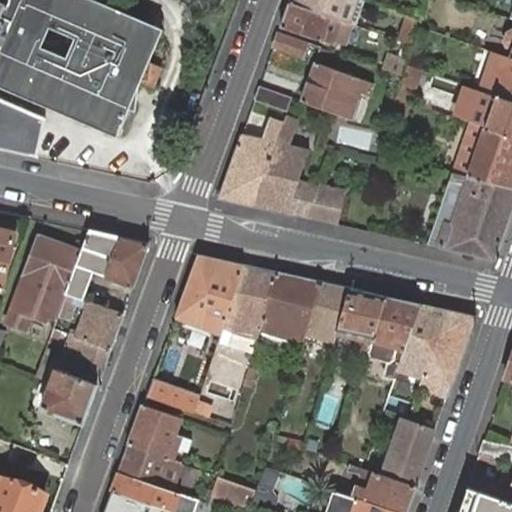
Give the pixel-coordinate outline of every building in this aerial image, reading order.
[(0,0),(0,147),(35,155),(44,118),(0,98),(0,82),(99,126),(143,25),(85,0),(0,0)] [(358,0),(289,0),(289,2),(326,15),(332,17),(340,19),(350,23),(358,0)] [(289,2),(281,27),(328,43),(330,38),(333,38),(340,19),(332,17),(326,15),(289,2)] [(414,45),(419,29),(404,23),(398,40),(414,45)] [(159,32),(143,25),(99,126),(115,132),(159,32)] [(279,31),(273,47),(301,58),(307,42),(279,31)] [(511,101),(511,59),(510,59),(494,53),(481,91),(484,93),(496,96),(511,101)] [(389,54),(384,70),(404,77),(407,66),(409,60),(389,54)] [(315,62),(301,101),(334,113),(346,118),(349,119),(359,91),(369,95),(373,83),(315,62)] [(404,77),(397,96),(410,101),(420,70),(407,66),(404,77)] [(255,100),(287,111),(292,98),(260,86),(255,100)] [(511,136),(511,101),(496,96),(484,93),(474,123),(485,128),(511,136)] [(293,214),(308,217),(318,188),(305,183),(298,181),(309,150),(290,145),(298,120),(286,116),(283,122),(276,141),(254,205),(293,214)] [(220,198),(254,205),(276,141),(283,122),(270,118),(263,138),(243,134),(220,198)] [(468,177),(485,128),(474,123),(470,122),(452,173),(456,174),(468,177)] [(456,174),(452,173),(449,181),(467,185),(453,228),(446,226),(439,247),(494,259),(511,207),(511,186),(468,177),(456,174)] [(428,244),(439,247),(446,226),(453,228),(467,185),(449,181),(428,244)] [(318,188),(308,217),(324,221),(338,224),(348,195),(335,190),(319,184),(318,188)] [(16,231),(0,227),(0,289),(2,290),(16,231)] [(116,237),(89,231),(83,250),(66,295),(83,300),(93,272),(128,285),(126,290),(131,292),(133,287),(149,245),(116,237)] [(66,295),(83,250),(40,235),(8,323),(25,330),(31,315),(45,321),(47,315),(57,319),(59,316),(66,295)] [(198,255),(176,316),(195,325),(202,326),(220,334),(222,328),(243,266),(198,255)] [(277,272),(243,266),(222,328),(257,340),(259,331),(277,272)] [(321,282),(277,272),(259,331),(303,344),(305,337),(321,282)] [(350,289),(321,282),(305,337),(333,345),(336,335),(350,289)] [(385,296),(350,289),(336,335),(358,341),(356,351),(363,353),(366,350),(370,350),(385,296)] [(83,300),(66,295),(59,316),(70,320),(76,306),(84,309),(75,336),(111,349),(123,313),(83,300)] [(421,305),(385,296),(370,350),(373,355),(390,361),(395,358),(389,376),(396,378),(421,305)] [(447,310),(421,305),(396,378),(420,386),(447,310)] [(474,316),(447,310),(420,386),(447,396),(474,316)] [(253,352),(257,340),(222,328),(220,334),(218,339),(253,352)] [(111,349),(75,336),(70,335),(57,369),(97,385),(111,349)] [(41,363),(37,376),(42,379),(46,380),(51,367),(41,363)] [(46,380),(42,379),(32,405),(42,409),(83,424),(97,385),(57,369),(51,367),(46,380)] [(248,368),(244,384),(250,386),(255,369),(248,368)] [(154,378),(147,396),(166,404),(193,414),(193,412),(199,395),(154,378)] [(199,395),(193,412),(202,415),(209,396),(200,393),(199,395)] [(166,404),(147,396),(144,405),(163,412),(166,404)] [(163,412),(144,405),(129,445),(171,460),(177,445),(189,450),(192,441),(180,436),(175,434),(180,418),(163,412)] [(380,474),(415,486),(435,429),(400,417),(380,474)] [(484,439),(479,454),(511,460),(511,447),(484,439)] [(39,452),(14,444),(9,459),(33,468),(39,452)] [(171,460),(129,445),(119,473),(157,486),(172,492),(182,463),(171,460)] [(345,486),(342,493),(350,496),(357,498),(397,511),(406,511),(415,486),(380,474),(375,472),(363,468),(349,463),(347,471),(357,475),(352,489),(345,486)] [(276,471),(265,467),(256,490),(250,504),(272,511),(277,498),(275,489),(279,477),(276,471)] [(119,473),(112,491),(150,505),(170,511),(191,511),(196,500),(172,492),(157,486),(119,473)] [(250,504),(256,490),(218,476),(212,492),(250,505),(250,504)] [(38,511),(45,492),(41,491),(41,490),(31,487),(31,488),(2,477),(2,479),(0,477),(0,511),(38,511)] [(467,488),(458,511),(511,511),(511,502),(507,501),(505,500),(467,488)] [(170,511),(150,505),(112,491),(105,511),(109,511),(170,511)] [(397,511),(357,498),(350,496),(342,493),(337,492),(330,511),(397,511)]
